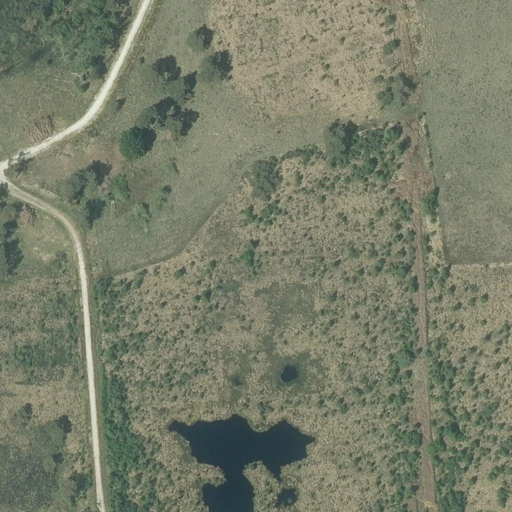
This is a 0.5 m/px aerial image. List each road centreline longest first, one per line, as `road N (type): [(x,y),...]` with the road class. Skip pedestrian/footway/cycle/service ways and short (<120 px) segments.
road 1 (track): [(0,179),(74,221),(103,511)]
road 2 (track): [(146,0),(93,111),(69,133),(0,168)]
